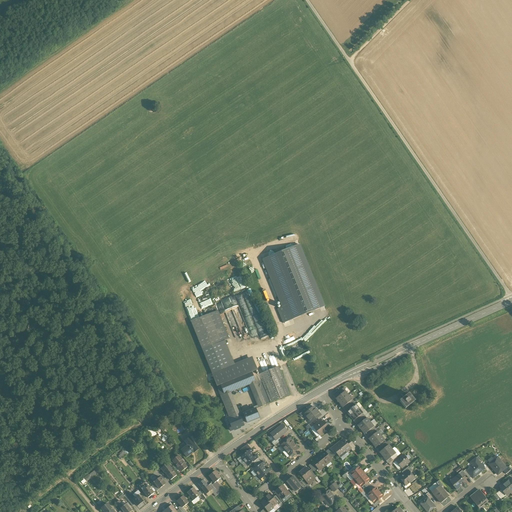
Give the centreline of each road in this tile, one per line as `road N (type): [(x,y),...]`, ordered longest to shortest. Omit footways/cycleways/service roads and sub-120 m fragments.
road 1 (track): [(306,0),(511,296)]
road 2 (track): [(170,399),(0,156)]
road 3 (tertiary): [(318,392),(511,300)]
road 4 (track): [(127,0),(0,86)]
road 5 (track): [(68,476),(170,399)]
road 6 (residential): [(249,502),(344,423)]
road 7 (tertiary): [(215,459),(318,392)]
